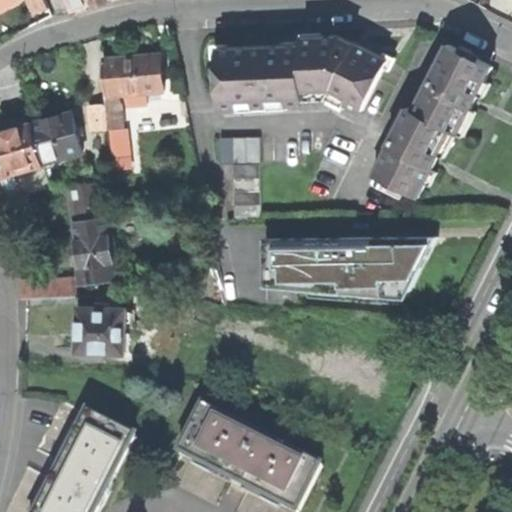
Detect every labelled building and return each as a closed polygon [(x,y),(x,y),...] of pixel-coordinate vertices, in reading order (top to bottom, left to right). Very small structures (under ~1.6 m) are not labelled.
[(0,0),(0,10),(22,0),(0,0)] [(70,0),(75,12),(104,3),(111,0),(70,0)] [(240,49),(221,50),(223,105),(242,105),(242,101),(257,100),(257,104),(272,103),(272,100),(290,99),(290,102),(307,102),(307,91),(333,89),(350,98),(349,101),(364,110),(389,60),(372,51),(367,49),(366,49),(357,44),(355,46),(344,41),(343,37),(304,39),(305,46),(268,48),(268,50),(253,50),(240,51),(240,49)] [(375,174),(420,196),(427,182),(426,181),(433,168),(434,168),(439,160),(442,154),(440,152),(453,129),(458,132),(471,107),(473,108),(478,99),(481,93),(480,92),(486,79),(488,80),(495,65),(450,43),(416,109),(409,106),(375,174)] [(104,60),(108,103),(110,129),(114,175),(134,174),(130,127),(124,128),(121,93),(126,93),(127,104),(148,103),(148,91),(166,90),(163,55),(143,57),(104,60)] [(108,103),(91,108),(93,130),(110,129),(108,103)] [(55,118),(34,124),(44,163),(84,152),(78,133),(85,132),(81,116),(74,118),(73,113),(55,118)] [(13,129),(0,132),(0,171),(2,178),(45,165),(44,163),(34,124),(13,129)] [(262,137),(221,138),(222,164),(235,164),(262,164),(262,137)] [(263,217),(262,164),(235,164),(237,217),(263,217)] [(108,218),(103,182),(70,187),(73,207),(76,223),(108,218)] [(27,196),(0,203),(0,220),(32,212),(27,196)] [(117,272),(108,218),(76,223),(80,250),(84,277),(117,272)] [(333,237),(267,238),(267,286),(311,290),(311,296),(386,302),(386,297),(402,298),(403,290),(412,290),(439,236),(333,237)] [(80,296),(79,277),(57,278),(57,281),(58,298),(80,296)] [(26,299),(58,298),(57,281),(26,283),(26,299)] [(109,309),(81,309),(81,326),(80,351),(125,353),(126,327),(128,328),(128,308),(109,307),(109,309)] [(308,322),(296,336),(310,348),(322,335),(308,322)] [(247,361),(211,358),(209,384),(245,386),(247,361)] [(321,466),(203,406),(179,453),(181,455),(182,454),(234,480),(235,480),(240,482),(245,485),(245,486),(297,511),(299,511),(322,466),(321,465),(321,466)] [(135,438),(136,436),(88,413),(87,414),(87,415),(62,466),(62,468),(60,472),(57,477),(56,477),(38,511),(97,511),(134,439),(135,438)]
